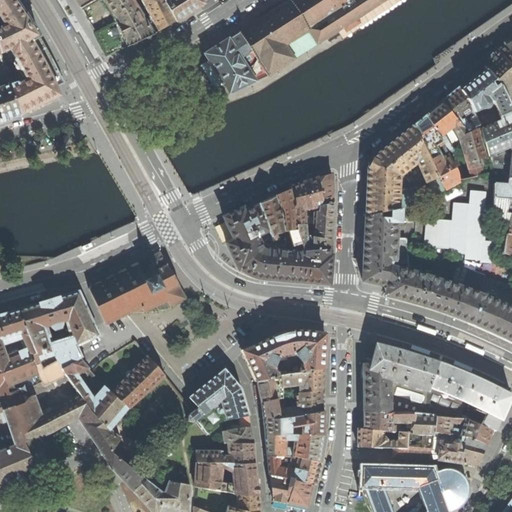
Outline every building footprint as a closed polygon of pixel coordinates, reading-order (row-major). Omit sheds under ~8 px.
[(0,0),(0,18),(5,25),(0,28),(0,53),(0,54),(6,52),(10,50),(15,59),(15,60),(15,61),(20,71),(21,71),(22,71),(27,80),(19,85),(18,84),(17,83),(16,83),(10,85),(20,116),(38,107),(54,99),(41,64),(37,51),(21,24),(13,13),(5,1),(4,0),(0,0)] [(76,0),(82,8),(95,0),(76,0)] [(116,23),(127,47),(141,41),(154,35),(133,0),(102,0),(116,23)] [(141,0),(151,18),(159,31),(167,27),(176,21),(163,0),(141,0)] [(163,0),(176,21),(177,22),(189,13),(204,4),(201,0),(163,0)] [(239,32),(268,76),(385,0),(288,0),(289,1),(239,32)] [(127,47),(116,23),(95,33),(106,56),(109,55),(118,51),(127,47)] [(255,81),(268,76),(239,32),(229,39),(228,39),(220,45),(205,54),(200,58),(198,60),(198,62),(198,64),(216,92),(224,95),(229,93),(230,93),(255,82),(255,81)] [(511,39),(507,43),(498,50),(511,67),(511,39)] [(511,67),(498,50),(492,57),(486,66),(488,69),(500,85),(501,85),(507,97),(511,109),(511,67)] [(0,59),(0,82),(8,80),(2,59),(0,59)] [(475,79),(461,89),(473,111),(474,112),(483,108),(484,109),(486,108),(489,107),(489,105),(489,103),(487,99),(489,98),(490,99),(494,101),(502,120),(480,129),(482,138),(490,163),(492,172),(494,183),(494,210),(500,211),(499,221),(509,224),(511,216),(511,212),(511,109),(507,97),(501,85),(500,85),(488,69),(475,79)] [(0,88),(0,122),(20,116),(10,85),(0,88)] [(443,101),(445,104),(467,133),(480,126),(479,124),(474,112),(473,111),(461,89),(459,88),(452,94),(443,101)] [(437,110),(428,117),(442,142),(448,154),(458,173),(460,179),(465,178),(453,151),(443,133),(453,125),(460,135),(459,136),(471,177),(483,174),(481,166),(490,163),(482,138),(480,129),(480,126),(467,133),(445,104),(437,110)] [(420,120),(413,126),(428,153),(433,164),(445,188),(460,180),(460,179),(458,173),(448,154),(441,158),(435,146),(442,142),(428,117),(427,114),(420,120)] [(366,193),(365,215),(395,210),(416,201),(417,201),(417,202),(430,196),(427,187),(398,190),(399,176),(417,161),(432,195),(445,190),(445,188),(433,164),(428,153),(413,126),(392,143),(372,159),(368,168),(366,193)] [(332,175),(318,180),(322,205),(322,207),(333,204),(332,190),(332,175)] [(312,182),(307,184),(310,208),(322,205),(318,180),(312,182)] [(299,186),(290,190),(295,211),(296,226),(304,225),(308,224),(313,224),(319,223),(320,212),(313,213),(313,219),(312,218),(304,219),(303,211),(310,210),(310,208),(307,184),(299,186)] [(282,193),(274,197),(281,215),(284,233),(286,232),(288,232),(293,247),(296,246),(300,245),(296,232),(296,226),(295,211),(290,190),(282,193)] [(428,218),(425,246),(450,248),(450,252),(465,254),(465,259),(480,260),(480,262),(496,264),(497,257),(496,257),(497,242),(485,241),(487,225),(484,225),(487,192),(472,191),(471,204),(455,202),(453,220),(428,218)] [(267,200),(258,205),(272,237),(274,244),(279,243),(276,235),(284,233),(281,215),(274,197),(267,200)] [(511,330),(511,308),(477,293),(484,275),(469,269),(436,259),(432,273),(426,271),(425,275),(409,271),(406,238),(396,238),(397,223),(401,223),(401,215),(406,215),(406,222),(415,221),(416,201),(395,210),(365,215),(363,259),(362,281),(386,286),(411,292),(422,296),(435,299),(456,307),(480,316),(505,327),(511,330)] [(332,223),(333,204),(322,207),(320,207),(320,212),(319,223),(313,224),(313,234),(308,234),(308,224),(304,225),(305,238),(330,240),(332,223)] [(241,254),(246,262),(266,246),(264,241),(272,237),(258,205),(242,212),(225,220),(241,254)] [(330,245),(330,240),(305,238),(304,225),(296,226),(296,232),(300,245),(301,247),(302,249),(303,252),(323,250),(330,250),(330,245)] [(269,247),(266,246),(246,262),(254,268),(264,270),(329,276),(329,262),(330,250),(323,250),(303,252),(302,249),(293,250),(286,248),(285,241),(279,243),(274,244),(275,247),(269,247)] [(120,272),(88,289),(105,324),(141,306),(144,311),(167,300),(171,308),(187,299),(180,286),(180,285),(179,284),(159,251),(138,263),(120,272)] [(97,336),(98,334),(79,291),(48,301),(20,310),(25,326),(40,360),(54,356),(57,361),(61,369),(81,359),(76,351),(75,347),(97,336)] [(9,314),(8,313),(2,315),(0,315),(0,368),(6,386),(7,387),(14,407),(24,403),(20,389),(15,390),(13,384),(25,379),(25,378),(36,374),(35,372),(37,371),(35,364),(40,362),(40,360),(25,326),(20,310),(9,314)] [(434,331),(418,325),(417,328),(416,330),(434,336),(436,332),(434,331)] [(243,352),(257,382),(273,379),(273,378),(277,377),(275,371),(286,372),(287,375),(323,370),(325,335),(305,332),(296,332),(283,334),(275,337),(243,352)] [(363,383),(363,412),(426,415),(428,392),(438,363),(427,359),(414,355),(389,348),(375,344),(370,365),(363,365),(363,383)] [(428,349),(412,344),(411,347),(411,349),(429,354),(430,350),(428,349)] [(484,351),(467,344),(465,348),(483,356),(484,351)] [(127,408),(128,409),(164,376),(146,356),(128,375),(111,393),(127,408)] [(76,399),(64,405),(52,411),(50,407),(40,412),(34,396),(31,397),(24,403),(14,407),(7,387),(6,386),(0,368),(0,411),(3,410),(12,436),(13,441),(15,446),(0,451),(0,485),(46,467),(35,440),(35,439),(40,437),(53,431),(72,420),(77,417),(112,468),(152,511),(159,511),(164,503),(187,511),(188,511),(190,485),(167,482),(163,492),(123,460),(129,453),(118,444),(121,438),(110,428),(127,408),(111,393),(104,387),(97,395),(94,392),(90,396),(76,375),(85,371),(87,366),(84,362),(81,359),(61,369),(57,361),(43,368),(37,372),(38,373),(44,385),(64,374),(77,392),(73,394),(76,399)] [(473,367),(455,360),(453,364),(471,372),(473,367)] [(459,371),(438,363),(428,392),(426,415),(435,416),(446,417),(460,418),(465,403),(487,413),(480,425),(491,430),(496,432),(511,396),(489,384),(464,373),(459,371)] [(226,420),(240,417),(248,415),(243,400),(240,388),(224,370),(205,385),(190,397),(203,412),(204,414),(206,413),(220,401),(226,420)] [(323,381),(323,370),(287,375),(280,376),(282,387),(295,386),(296,394),(323,391),(323,381)] [(259,393),(261,403),(276,399),(282,399),(282,387),(280,376),(277,377),(273,378),(273,379),(257,382),(259,393)] [(323,400),(323,391),(296,394),(296,407),(285,408),(283,400),(282,399),(276,399),(279,417),(280,418),(290,417),(323,411),(323,400)] [(263,418),(263,419),(279,417),(276,399),(261,403),(262,411),(263,418)] [(264,428),(265,435),(290,434),(322,435),(323,423),(324,412),(323,411),(290,417),(280,418),(279,417),(263,419),(264,428)] [(201,414),(214,429),(217,427),(206,413),(204,414),(203,412),(201,414)] [(363,419),(363,428),(384,431),(394,432),(396,431),(400,431),(400,423),(392,423),(391,422),(391,419),(394,420),(413,421),(412,433),(422,435),(432,435),(433,435),(433,433),(434,432),(435,416),(426,415),(363,412),(363,419)] [(208,433),(211,445),(233,442),(238,442),(239,444),(253,444),(251,434),(248,415),(240,417),(242,429),(223,432),(220,425),(217,427),(214,429),(213,429),(212,429),(209,431),(209,432),(208,433)] [(489,437),(491,430),(480,425),(465,419),(460,418),(446,417),(435,416),(434,432),(454,435),(465,436),(467,436),(486,445),(489,437)] [(379,448),(392,448),(406,449),(408,433),(399,432),(398,442),(383,441),(384,431),(363,428),(358,428),(358,437),(358,447),(379,448)] [(392,448),(392,462),(430,461),(430,457),(431,447),(431,446),(432,435),(422,435),(412,433),(408,433),(406,449),(392,448)] [(322,435),(290,434),(265,435),(266,444),(268,454),(299,457),(318,462),(320,449),(322,435)] [(482,454),(486,445),(467,436),(465,436),(464,443),(461,443),(460,442),(459,441),(457,440),(455,441),(453,442),(453,443),(440,441),(440,447),(437,446),(436,448),(439,449),(438,460),(478,465),(482,454)] [(196,455),(197,463),(224,463),(232,463),(255,463),(253,448),(253,444),(239,444),(229,444),(229,453),(227,455),(224,456),(224,452),(195,451),(195,450),(191,451),(192,456),(196,455)] [(269,463),(270,474),(294,479),(297,469),(280,465),(280,460),(291,462),(292,463),(293,463),(295,463),(297,462),(298,463),(299,457),(268,454),(269,463)] [(316,473),(318,462),(299,457),(298,463),(297,469),(294,479),(313,485),(316,473)] [(197,463),(196,487),(234,494),(237,495),(258,497),(257,480),(255,463),(232,463),(224,463),(197,463)] [(468,491),(468,486),(466,481),(464,477),(460,474),(456,471),(450,470),(444,470),(434,473),(432,469),(362,467),(362,486),(364,486),(373,511),(448,511),(456,509),(461,505),(466,500),(467,496),(468,491)] [(271,485),(274,500),(280,501),(288,503),(294,479),(270,474),(271,485)] [(312,487),(313,485),(294,479),(288,503),(297,505),(308,507),(312,487)] [(237,495),(236,510),(249,511),(260,511),(261,509),(260,506),(258,497),(237,495)] [(511,511),(511,499),(508,504),(501,511),(511,511)]
